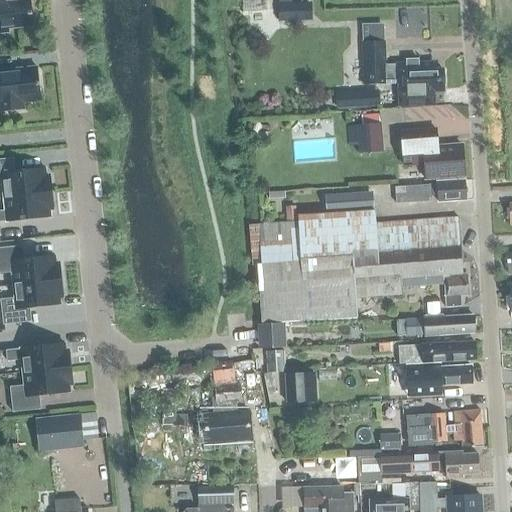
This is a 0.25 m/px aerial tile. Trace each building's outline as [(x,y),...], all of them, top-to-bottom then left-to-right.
[(5,3),(4,0),(0,0),(0,34),(8,33),(8,30),(32,27),(30,1),(5,3)] [(303,4),(277,4),(278,22),(304,21),(303,4)] [(403,85),(404,93),(398,93),(399,108),(434,106),(434,93),(443,92),(442,71),(430,71),(430,64),(394,66),(384,67),(383,44),(361,45),(363,87),(403,85)] [(22,103),(41,101),(37,69),(0,72),(0,113),(23,111),(22,103)] [(380,108),(379,92),(345,93),(346,109),(380,108)] [(383,153),(381,124),(347,127),(349,147),(358,147),(358,155),(383,153)] [(464,177),(462,146),(462,145),(437,147),(436,130),(400,133),(403,166),(424,164),(425,180),(427,180),(463,177),(464,177)] [(0,185),(1,185),(3,199),(51,194),(49,175),(46,176),(45,169),(14,173),(13,159),(0,160),(0,185)] [(427,186),(394,188),(395,204),(431,202),(431,194),(437,193),(437,203),(465,201),(464,182),(436,184),(436,185),(427,186)] [(374,209),(372,193),(325,197),(326,213),(374,209)] [(53,211),(51,194),(3,199),(4,211),(0,211),(0,222),(50,217),(50,211),(53,211)] [(299,223),(255,227),(259,268),(263,268),(267,324),(358,318),(356,298),(380,297),(403,295),(402,285),(444,282),(445,306),(461,305),(460,294),(466,293),(465,273),(462,273),(458,218),(374,224),(373,211),(298,216),(299,223)] [(296,213),(286,214),(286,224),(296,223),(296,213)] [(23,246),(0,248),(0,274),(11,273),(13,285),(60,280),(58,263),(55,263),(55,257),(24,260),(23,246)] [(62,298),(60,281),(13,286),(14,299),(0,300),(0,301),(3,325),(31,322),(29,308),(60,305),(59,299),(62,298)] [(438,303),(426,304),(427,316),(439,315),(438,303)] [(425,316),(426,336),(475,334),(474,315),(443,317),(443,315),(439,315),(427,316),(425,316)] [(259,325),(260,343),(286,342),(285,324),(259,325)] [(474,342),(410,346),(411,364),(475,360),(474,342)] [(22,373),(70,368),(68,350),(65,351),(65,345),(6,351),(7,362),(21,360),(22,373)] [(266,356),(256,356),(257,372),(267,372),(267,373),(284,372),(283,352),(266,353),(266,356)] [(439,368),(439,365),(407,366),(409,398),(441,396),(440,386),(471,385),(470,367),(439,368)] [(70,368),(22,373),(24,386),(9,388),(12,413),(40,410),(39,396),(69,392),(69,386),(72,386),(70,368)] [(285,374),(286,404),(317,403),(316,372),(285,374)] [(205,444),(251,439),(249,412),(233,414),(232,403),(242,402),(240,385),(216,387),(217,404),(220,403),(221,414),(202,416),(205,444)] [(432,446),(432,442),(446,441),(445,434),(453,433),(454,443),(461,443),(461,448),(482,447),(479,412),(455,414),(455,426),(446,426),(445,414),(427,416),(405,417),(408,448),(432,446)] [(40,452),(84,447),(81,415),(37,420),(40,452)] [(400,451),(400,435),(380,436),(381,452),(400,451)] [(438,454),(381,456),(382,474),(439,472),(445,472),(446,475),(446,478),(463,478),(463,475),(478,475),(478,454),(462,454),(462,452),(445,453),(438,454)] [(420,509),(419,484),(405,485),(405,499),(369,501),(369,511),(409,511),(409,509),(420,509)] [(436,484),(419,484),(420,509),(420,511),(436,511),(437,508),(447,508),(447,511),(480,511),(480,497),(447,498),(447,500),(436,500),(436,484)] [(235,511),(236,507),(226,507),(226,503),(233,503),(233,486),(201,487),(202,510),(189,510),(187,511),(235,511)] [(353,511),(353,495),(344,495),(344,489),(305,490),(305,508),(320,507),(319,511),(353,511)] [(54,503),(54,511),(89,511),(89,508),(80,509),(80,501),(54,503)]
